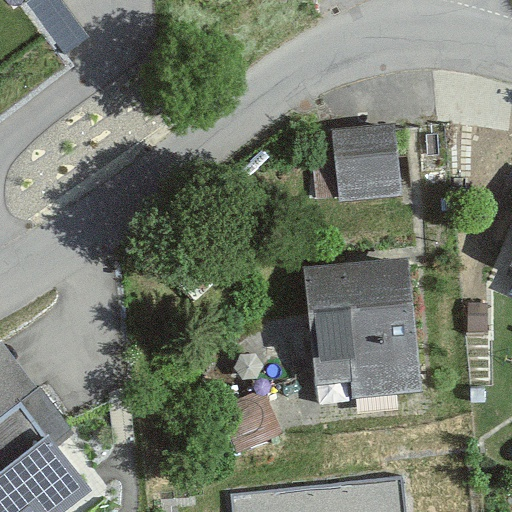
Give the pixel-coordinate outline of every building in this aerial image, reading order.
[(67,0),(36,0),(32,3),(70,49),(93,31),(67,0)] [(382,204),(376,129),(319,134),(325,209),(382,204)] [(511,240),(501,264),(511,268),(511,240)] [(401,393),(388,264),(288,274),(301,390),(337,386),(338,400),(401,393)] [(0,400),(15,388),(0,368),(0,400)] [(266,385),(224,402),(243,447),(285,430),(266,385)] [(0,412),(0,511),(29,511),(69,481),(8,406),(0,412)] [(400,511),(397,481),(234,501),(235,511),(400,511)]
